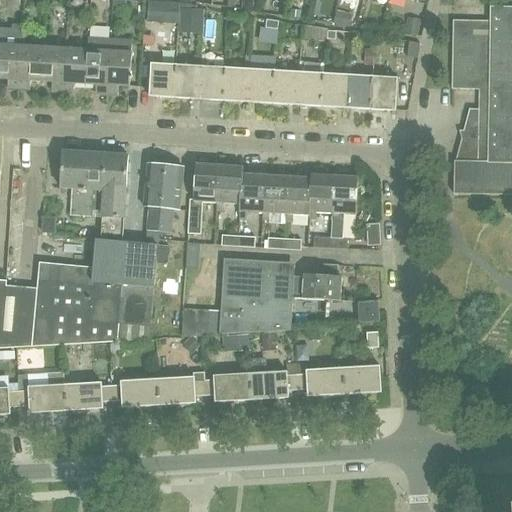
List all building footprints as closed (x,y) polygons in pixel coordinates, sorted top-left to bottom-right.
[(179,23),(179,8),(179,1),(147,0),(147,22),(179,23)] [(228,0),(228,7),(236,8),(236,0),(228,0)] [(254,3),(243,1),(241,10),(253,12),(254,3)] [(511,7),(500,8),(491,7),(490,22),(490,38),(474,38),(474,22),(460,21),(454,21),(452,89),(479,90),(479,110),(469,110),(464,132),(460,132),(462,140),(456,161),(455,161),(454,179),(454,195),(511,195),(511,7)] [(196,9),(179,8),(179,23),(179,33),(202,34),(202,11),(203,9),(196,9)] [(353,13),(337,9),(333,23),(350,26),(353,13)] [(290,10),(289,17),(300,19),(301,11),(290,10)] [(243,27),(244,18),(230,16),(229,25),(243,27)] [(404,35),(422,38),(424,25),(425,21),(406,18),(404,35)] [(267,20),(266,21),(265,28),(277,30),(278,23),(279,22),(267,20)] [(0,81),(9,82),(9,90),(19,90),(22,48),(22,34),(23,26),(12,25),(12,28),(1,27),(0,41),(0,81)] [(311,28),(309,41),(323,43),(325,30),(311,28)] [(329,31),(327,39),(335,40),(336,32),(329,31)] [(89,40),(88,52),(86,86),(97,87),(96,95),(108,95),(110,41),(89,40)] [(133,42),(110,41),(108,95),(119,96),(120,88),(130,89),(132,54),(133,42)] [(421,45),(409,43),(407,57),(418,59),(421,45)] [(44,49),(22,48),(19,90),(31,91),(31,83),(42,83),(44,49)] [(66,50),(44,49),(42,83),(53,84),(53,92),(64,93),(66,50)] [(86,86),(88,52),(66,50),(64,93),(75,93),(75,85),(86,86)] [(375,51),(365,50),(364,65),(373,66),(375,51)] [(175,99),(177,66),(152,64),(150,98),(175,99)] [(177,66),(175,99),(199,100),(201,67),(193,67),(177,66)] [(201,67),(199,100),(224,102),(226,69),(205,67),(201,67)] [(226,69),(224,102),(248,103),(250,70),(246,70),(226,69)] [(250,70),(248,103),(273,105),(275,71),(255,70),(250,70)] [(275,71),(273,105),(298,106),(300,73),(295,73),(275,71)] [(300,73),(298,106),(322,108),(324,74),(304,73),(300,73)] [(324,74),(322,108),(347,109),(349,76),(345,75),(324,74)] [(349,76),(347,109),(371,110),(373,77),(352,76),(349,76)] [(373,77),(371,110),(396,112),(398,79),(373,77)] [(71,217),(82,217),(86,153),(63,151),(61,188),(73,189),(71,217)] [(82,217),(92,218),(93,208),(104,209),(105,191),(107,154),(86,153),(82,217)] [(125,219),(127,192),(129,156),(107,154),(105,191),(104,209),(103,218),(125,219)] [(218,204),(220,165),(196,164),(194,200),(190,200),(188,234),(201,235),(202,210),(203,203),(218,204)] [(244,167),(220,165),(218,204),(217,211),(224,211),(225,204),(241,205),(242,205),(243,174),(244,174),(244,167)] [(149,166),(145,208),(151,209),(148,232),(160,233),(167,167),(149,166)] [(167,167),(160,233),(172,234),(174,211),(180,211),(184,169),(167,167)] [(266,176),(244,174),(243,174),(242,205),(241,205),(240,220),(248,221),(248,213),(264,214),(265,214),(266,176)] [(312,175),(311,178),(312,178),(310,216),(310,220),(318,220),(318,213),(333,213),(334,213),(336,176),(312,175)] [(289,177),(266,176),(265,214),(264,214),(264,221),(271,222),(271,214),(287,215),(288,215),(289,177)] [(333,213),(332,239),(332,249),(348,250),(348,240),(343,239),(345,214),(358,214),(360,177),(336,176),(334,213),(333,213)] [(295,215),(310,216),(312,178),(311,178),(289,177),(288,215),(287,215),(287,223),(294,223),(295,215)] [(43,217),(42,233),(55,234),(56,218),(43,217)] [(223,237),(223,247),(239,248),(239,237),(223,237)] [(256,238),(239,237),(239,248),(255,249),(256,238)] [(332,249),(332,239),(316,238),(315,248),(332,249)] [(285,250),(286,240),(269,239),(269,250),(285,250)] [(0,349),(118,342),(119,325),(128,243),(97,240),(94,269),(40,263),(37,290),(7,287),(8,280),(0,280),(0,349)] [(302,241),(286,240),(285,250),(302,251),(302,241)] [(157,264),(159,247),(128,243),(119,325),(151,328),(157,264)] [(200,271),(201,246),(188,245),(187,270),(200,271)] [(159,247),(157,264),(168,265),(169,248),(159,247)] [(244,334),(249,261),(225,260),(221,312),(220,335),(244,334)] [(262,333),(269,332),(272,263),(249,261),(244,334),(262,333)] [(272,263),(269,332),(275,332),(293,331),(294,298),(295,276),(296,264),(272,263)] [(306,277),(295,276),(294,298),(342,301),(343,276),(338,276),(339,266),(320,265),(319,275),(306,274),(306,277)] [(359,323),(378,322),(381,322),(379,302),(358,303),(359,323)] [(183,337),(195,337),(197,310),(185,309),(183,337)] [(209,311),(197,310),(195,337),(207,336),(209,311)] [(207,336),(220,335),(221,312),(209,311),(207,336)] [(269,332),(262,333),(263,352),(276,351),(275,332),(269,332)] [(321,332),(309,332),(310,342),(321,341),(321,332)] [(368,348),(379,348),(379,332),(368,333),(368,348)] [(249,335),(227,337),(228,348),(228,353),(250,351),(249,335)] [(190,337),(182,346),(192,355),(200,346),(190,337)] [(15,351),(0,351),(0,360),(10,360),(15,360),(15,351)] [(343,369),(344,395),(383,393),(381,367),(343,369)] [(309,375),(299,375),(299,390),(309,390),(309,392),(309,397),(344,395),(343,369),(309,371),(309,375)] [(30,375),(20,375),(20,383),(20,392),(21,406),(31,406),(31,410),(31,414),(67,412),(66,386),(65,373),(48,374),(30,375)] [(195,378),(159,380),(160,406),(198,404),(198,399),(198,396),(207,396),(206,381),(206,373),(195,374),(195,378)] [(283,373),(251,375),(253,400),(290,398),(290,393),(289,391),(299,390),(299,375),(289,376),(289,373),(283,373)] [(216,380),(206,381),(207,396),(216,395),(217,398),(217,403),(253,400),(251,375),(216,377),(216,380)] [(122,386),(113,387),(114,401),(123,401),(123,404),(124,409),(160,406),(159,380),(122,383),(122,386)] [(103,384),(66,386),(67,412),(105,410),(105,405),(104,402),(114,401),(113,387),(104,387),(103,384)] [(11,389),(0,389),(0,416),(12,415),(12,411),(12,407),(21,406),(20,392),(11,393),(11,389)]
